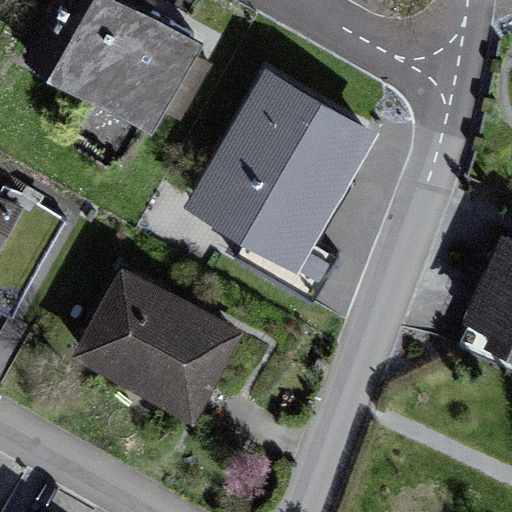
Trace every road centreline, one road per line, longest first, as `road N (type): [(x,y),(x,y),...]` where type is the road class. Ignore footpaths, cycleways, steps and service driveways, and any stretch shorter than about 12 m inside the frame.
road 1 (residential): [(292,511),(440,148),(454,90)]
road 2 (residential): [(454,90),(296,0)]
road 3 (residential): [(0,424),(152,511)]
